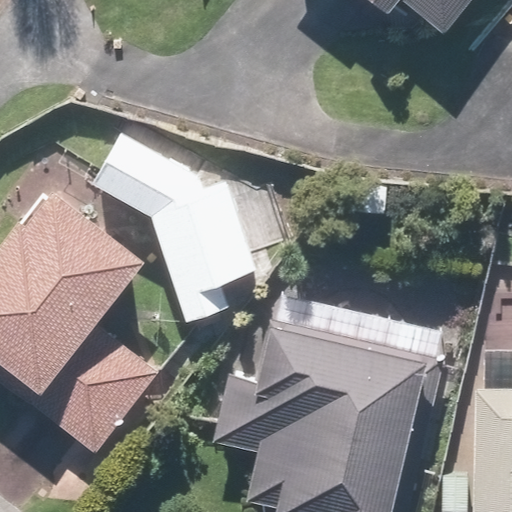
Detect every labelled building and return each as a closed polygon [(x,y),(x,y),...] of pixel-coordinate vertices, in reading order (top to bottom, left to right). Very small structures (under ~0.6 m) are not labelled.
[(367,0),(384,14),(395,0),(444,42),(478,0),(367,0)] [(122,129),(88,180),(149,221),(182,321),(231,305),(225,287),(258,277),(228,185),(202,194),(203,181),(122,129)] [(97,327),(149,260),(44,180),(0,237),(0,378),(99,455),(160,376),(97,327)] [(389,511),(422,356),(264,323),(253,376),(227,371),(212,445),(254,454),(245,496),(285,504),(282,511),(389,511)] [(511,511),(511,345),(508,346),(508,385),(475,384),(474,474),(438,474),(437,511),(511,511)]
